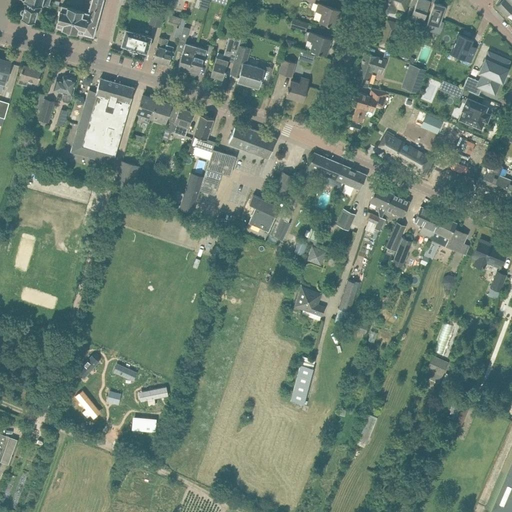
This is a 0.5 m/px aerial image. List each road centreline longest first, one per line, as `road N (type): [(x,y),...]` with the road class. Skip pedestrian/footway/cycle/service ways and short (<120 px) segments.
road 1 (track): [(141,77),(40,419)]
road 2 (secondary): [(317,143),(97,64)]
road 3 (track): [(248,511),(40,419)]
road 4 (secondary): [(511,225),(317,143)]
road 5 (tertiary): [(317,143),(362,0)]
